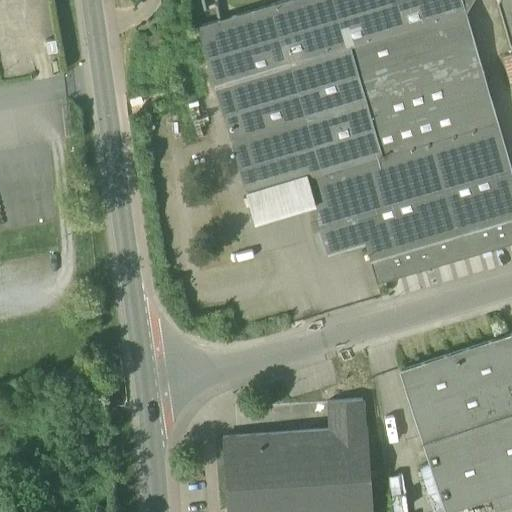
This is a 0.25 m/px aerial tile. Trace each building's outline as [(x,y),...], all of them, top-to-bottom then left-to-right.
[(327,250),(364,239),(343,166),(497,121),(465,11),(461,0),(285,0),(197,26),(246,192),(304,175),(312,202),(327,250)] [(461,0),(465,11),(466,11),(472,0),(461,0)] [(511,0),(496,0),(499,10),(511,53),(511,0)] [(364,239),(370,258),(511,216),(511,170),(497,121),(343,166),(364,239)] [(304,175),(246,192),(254,219),(312,202),(304,175)] [(511,241),(511,216),(370,258),(377,281),(511,241)] [(444,509),(490,494),(511,486),(511,331),(398,368),(444,509)] [(222,435),(227,511),(372,511),(367,425),(364,426),(362,397),(352,398),(354,426),(329,428),(222,435)] [(327,399),(329,428),(354,426),(352,398),(327,399)] [(511,503),(511,486),(490,494),(494,507),(511,503)]
